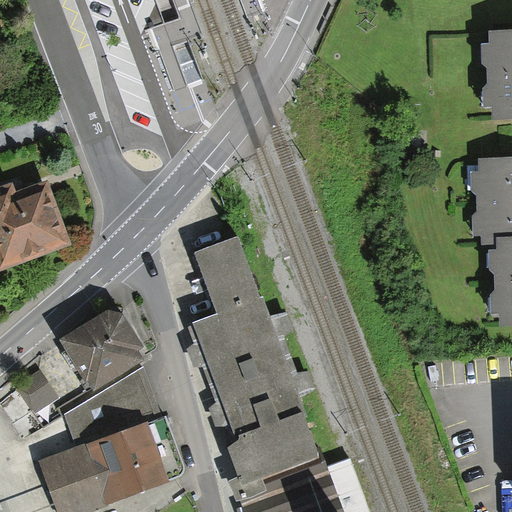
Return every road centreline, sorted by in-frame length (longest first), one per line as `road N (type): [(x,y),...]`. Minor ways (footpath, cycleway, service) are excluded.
road 1 (tertiary): [(131,240),(260,91),(310,0)]
road 2 (unclassified): [(131,240),(212,511)]
road 3 (tertiary): [(0,358),(131,240)]
road 4 (unclassified): [(83,109),(131,240)]
